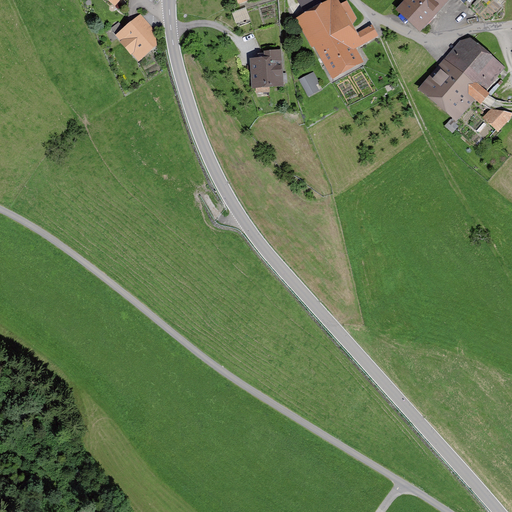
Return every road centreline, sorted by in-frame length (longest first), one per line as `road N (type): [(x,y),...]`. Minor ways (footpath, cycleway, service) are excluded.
road 1 (tertiary): [(496,511),(253,241),(210,169),(175,69),(164,0)]
road 2 (unclassified): [(355,0),(401,33),(425,39),(511,23)]
